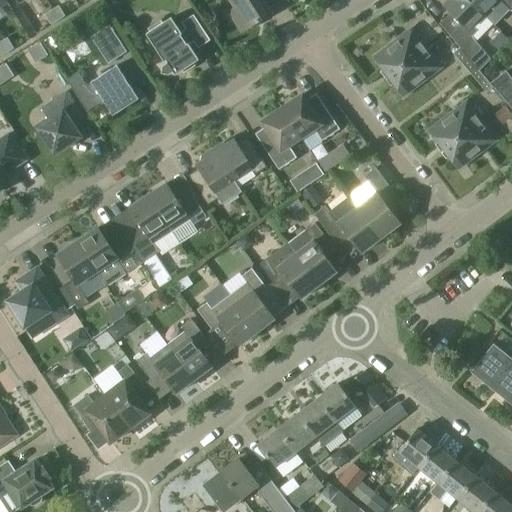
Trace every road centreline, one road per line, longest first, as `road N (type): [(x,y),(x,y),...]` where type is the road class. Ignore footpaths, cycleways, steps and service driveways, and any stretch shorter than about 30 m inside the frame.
road 1 (residential): [(0,239),(307,31)]
road 2 (residential): [(116,500),(344,323)]
road 3 (residential): [(452,238),(307,31)]
road 4 (residential): [(511,458),(344,323)]
road 5 (residential): [(116,500),(0,331)]
road 6 (residential): [(344,323),(452,238)]
